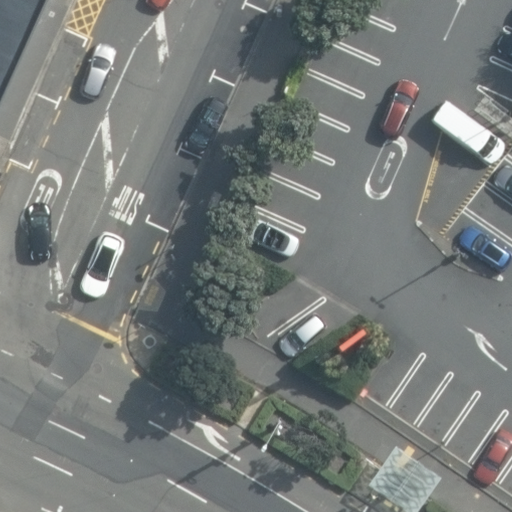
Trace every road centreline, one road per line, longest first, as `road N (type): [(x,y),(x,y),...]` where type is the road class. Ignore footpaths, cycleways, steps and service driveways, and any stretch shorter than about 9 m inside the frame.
road 1 (unclassified): [(11,408),(186,0)]
road 2 (primary): [(217,511),(11,408)]
